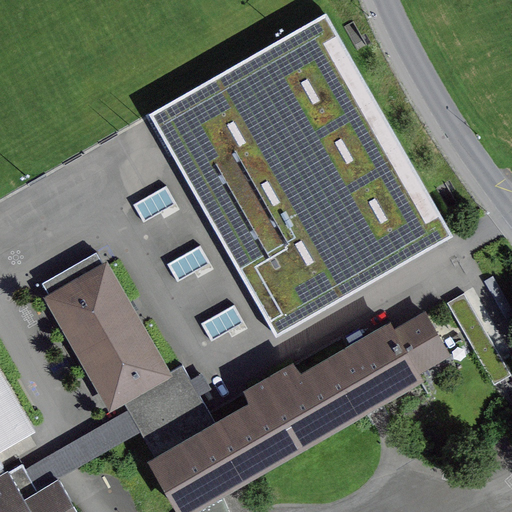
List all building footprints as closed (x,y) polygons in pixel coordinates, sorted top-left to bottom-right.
[(454,235),(326,12),(149,113),(276,335),(454,235)] [(147,222),(179,205),(169,187),(137,204),(147,222)] [(97,251),(42,282),(111,404),(122,399),(157,458),(216,424),(208,409),(183,364),(167,373),(97,251)] [(185,257),(171,266),(181,280),(195,271),(185,257)] [(465,293),(447,302),(494,385),(511,375),(465,293)] [(415,370),(448,352),(426,314),(394,333),(389,325),(302,375),(293,363),(246,390),(252,404),(216,424),(157,458),(154,460),(183,511),(186,509),(239,479),(364,407),(381,398),(419,376),(415,370)] [(0,382),(0,466),(2,465),(3,465),(0,459),(0,443),(27,428),(0,382)] [(0,511),(78,511),(60,480),(39,491),(22,463),(6,472),(2,465),(0,466),(0,511)] [(257,511),(247,488),(239,479),(186,509),(187,511),(257,511)]
